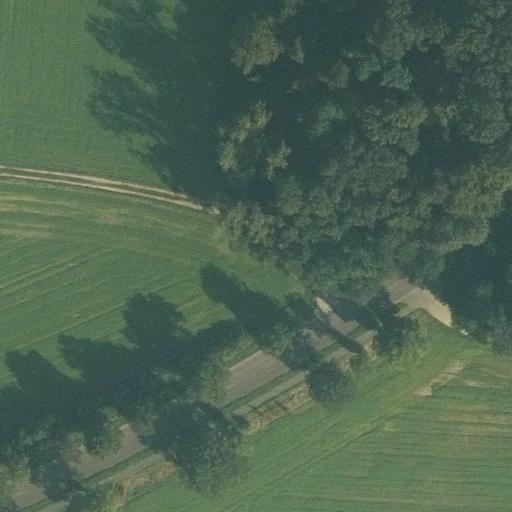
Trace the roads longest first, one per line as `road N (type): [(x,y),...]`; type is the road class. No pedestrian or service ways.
road 1 (secondary): [(0,500),(105,453),(274,359),(511,203)]
road 2 (track): [(343,318),(274,235),(86,181),(0,173)]
road 3 (track): [(409,275),(460,324),(511,339)]
